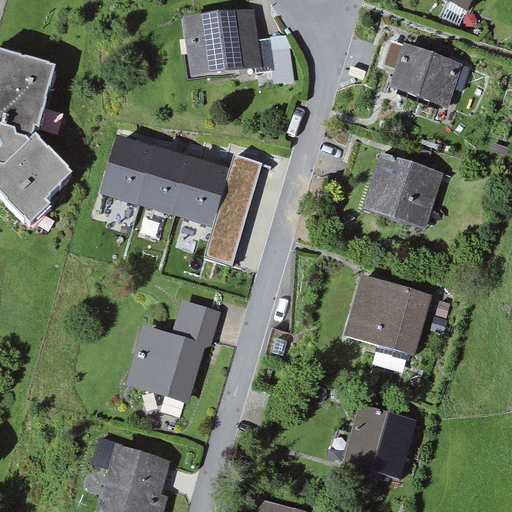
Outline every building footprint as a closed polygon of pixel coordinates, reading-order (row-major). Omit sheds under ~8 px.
[(474,0),(447,0),(469,11),(474,0)] [(255,21),(187,27),(192,81),(260,74),(257,45),(255,21)] [(257,45),(260,74),(276,73),(274,44),(257,45)] [(463,68),(403,50),(391,90),(450,108),(463,68)] [(0,201),(28,229),(77,179),(38,141),(56,71),(0,56),(0,201)] [(213,232),(230,173),(117,140),(100,200),(213,232)] [(263,168),(234,159),(230,173),(213,232),(204,262),(233,271),(247,222),(263,168)] [(400,165),(384,160),(368,210),(424,228),(440,178),(400,165)] [(428,305),(367,287),(352,339),(414,356),(428,305)] [(450,307),(440,304),(436,317),(446,319),(450,307)] [(223,319),(187,308),(178,335),(214,347),(223,319)] [(446,323),(435,320),(432,333),(442,336),(446,323)] [(149,336),(134,388),(190,405),(205,353),(149,336)] [(286,343),(276,341),(272,355),(282,357),(286,343)] [(415,426),(366,413),(351,469),(400,482),(415,426)] [(170,466),(117,450),(98,511),(163,511),(167,500),(160,498),(166,479),(170,466)]
